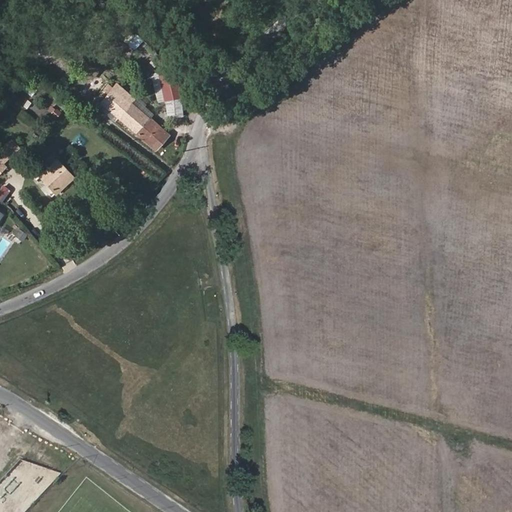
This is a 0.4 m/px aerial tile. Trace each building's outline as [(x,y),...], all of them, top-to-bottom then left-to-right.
[(35,50),(29,45),(19,59),(26,63),(35,50)] [(68,69),(72,63),(45,46),(41,52),(68,69)] [(180,89),(176,69),(156,74),(160,93),(163,92),(168,116),(185,113),(182,99),(182,96),(174,98),(173,91),(180,89)] [(58,74),(51,83),(70,97),(77,87),(58,74)] [(119,118),(133,102),(109,81),(95,97),(119,118)] [(0,111),(11,97),(3,92),(0,96),(0,111)] [(165,130),(133,102),(119,118),(150,145),(165,130)] [(54,118),(60,111),(50,104),(45,111),(54,118)] [(0,163),(3,166),(18,151),(11,143),(0,152),(0,163)] [(35,177),(53,196),(74,175),(57,157),(35,177)] [(23,240),(27,233),(19,228),(15,235),(23,240)]
